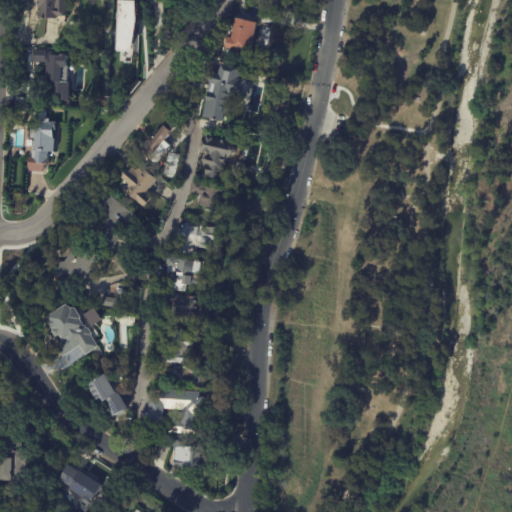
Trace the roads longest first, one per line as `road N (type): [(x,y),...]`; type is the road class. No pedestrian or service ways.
road 1 (residential): [(241,511),(262,286),(308,143),(332,0)]
road 2 (residential): [(136,471),(149,297),(189,154),(174,63)]
road 3 (residential): [(0,266),(219,0)]
road 4 (residential): [(208,511),(64,419),(0,324)]
